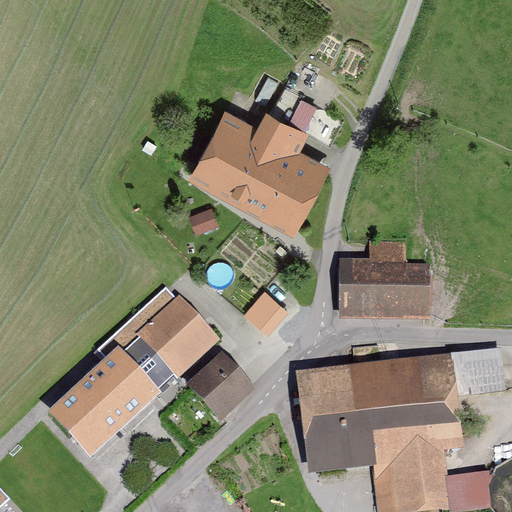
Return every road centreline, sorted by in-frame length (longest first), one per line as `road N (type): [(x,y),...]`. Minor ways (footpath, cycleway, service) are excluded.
road 1 (residential): [(322,337),(338,210),(419,0)]
road 2 (unclassified): [(322,337),(281,393),(151,511)]
road 3 (unclassified): [(511,333),(322,337)]
